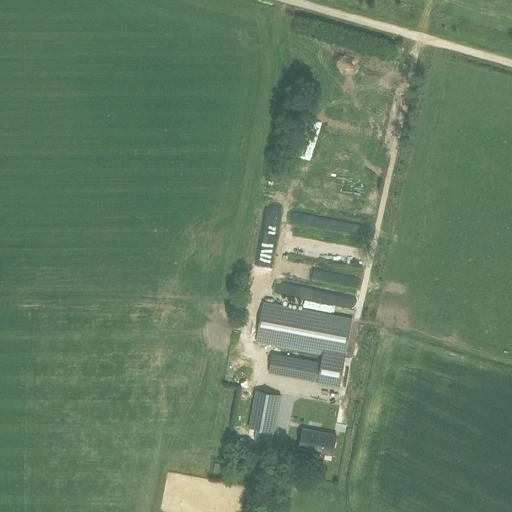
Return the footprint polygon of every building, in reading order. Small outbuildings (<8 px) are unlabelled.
[(280,304),(303,308),(304,301),(281,297),(280,304)] [(280,304),(264,301),(256,343),(322,355),(323,349),(345,353),(352,317),(303,308),(280,304)] [(317,381),(317,382),(340,386),(346,353),(323,349),(321,362),(317,381)] [(317,381),(321,362),(272,353),(269,372),(317,381)] [(274,431),(281,394),(254,389),(247,426),(274,431)] [(303,428),(299,446),(313,448),(313,450),(333,454),(336,434),(303,428)] [(256,430),(254,438),(272,441),(273,433),(256,430)]
